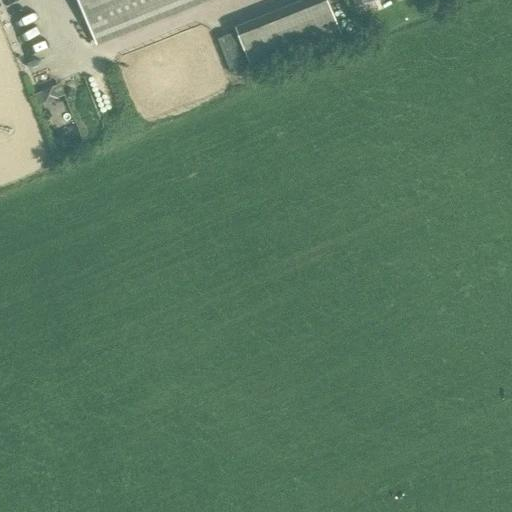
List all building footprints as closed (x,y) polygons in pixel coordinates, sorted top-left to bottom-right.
[(79,0),(89,25),(96,43),(205,0),(79,0)] [(340,33),(327,0),(304,0),(237,27),(253,68),(340,33)] [(93,96),(108,92),(101,62),(85,66),(93,96)] [(100,119),(118,116),(117,105),(99,108),(100,119)] [(55,137),(61,151),(72,146),(66,132),(55,137)]
